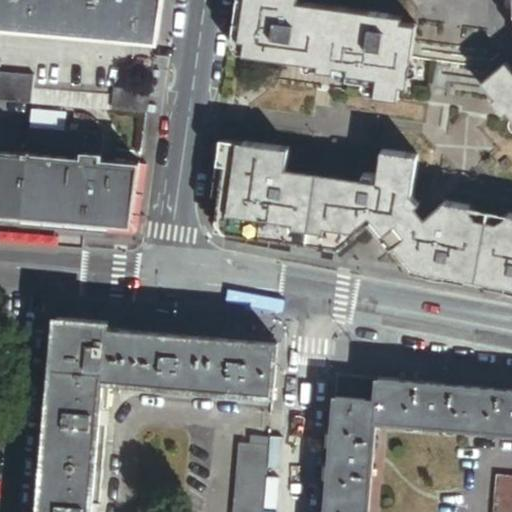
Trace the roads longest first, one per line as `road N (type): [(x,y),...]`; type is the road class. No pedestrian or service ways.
road 1 (residential): [(206,0),(167,278)]
road 2 (residential): [(22,265),(4,511)]
road 3 (residential): [(314,295),(295,511)]
road 4 (tertiary): [(511,331),(314,295)]
road 5 (tertiary): [(314,295),(167,278)]
road 6 (tertiary): [(167,278),(22,265)]
